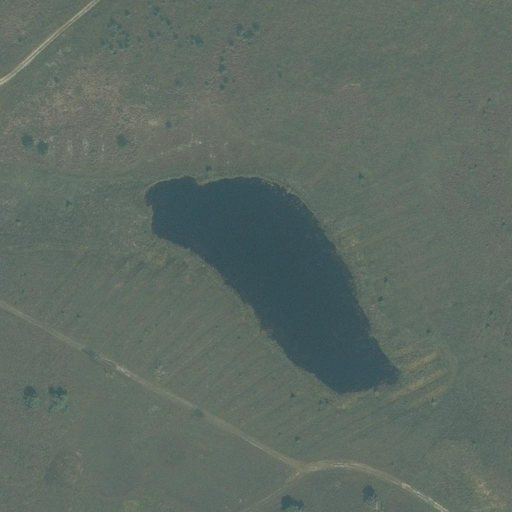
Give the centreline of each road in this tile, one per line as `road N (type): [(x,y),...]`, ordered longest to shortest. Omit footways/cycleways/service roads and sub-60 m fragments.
road 1 (track): [(449,511),(369,469),(303,469),(0,298)]
road 2 (track): [(0,82),(95,0)]
